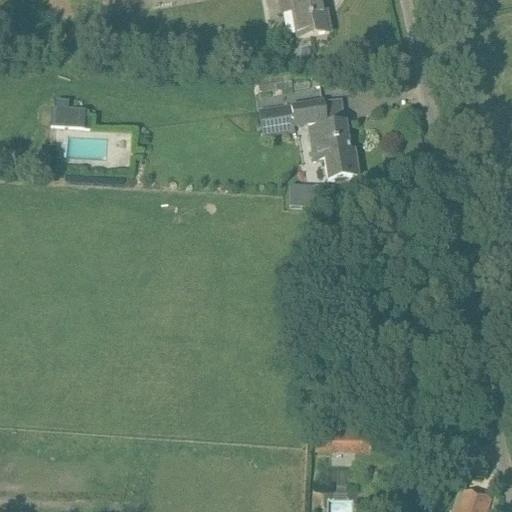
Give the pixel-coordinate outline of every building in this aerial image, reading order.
[(297,41),(329,35),(325,15),(322,0),(277,0),(280,16),(292,14),(297,41)] [(292,92),(290,78),(258,83),(260,97),(292,92)] [(322,104),(290,109),(294,129),(325,124),(322,104)] [(51,113),(50,131),(83,133),(83,130),(91,131),(92,123),(84,122),(85,115),(66,114),(67,105),(54,105),(54,113),(51,113)] [(324,163),(327,184),(337,182),(357,179),(355,162),(350,163),(345,127),(318,131),(315,132),(308,133),(310,146),(312,164),(324,163)] [(314,189),(314,201),(332,202),(333,190),(314,189)] [(370,456),(370,431),(315,432),(316,457),(370,456)] [(465,493),(458,511),(486,511),(490,501),(465,493)]
